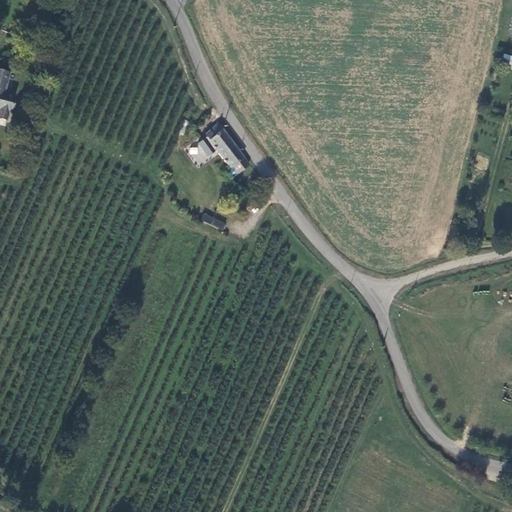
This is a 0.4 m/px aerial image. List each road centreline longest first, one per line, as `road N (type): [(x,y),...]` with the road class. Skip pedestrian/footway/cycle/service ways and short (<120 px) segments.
road 1 (unclassified): [(171,0),(229,119),(284,201),(367,293)]
road 2 (track): [(226,511),(329,278)]
road 3 (unclassified): [(367,293),(431,428),(461,452),(511,468)]
road 4 (residential): [(367,293),(511,251)]
